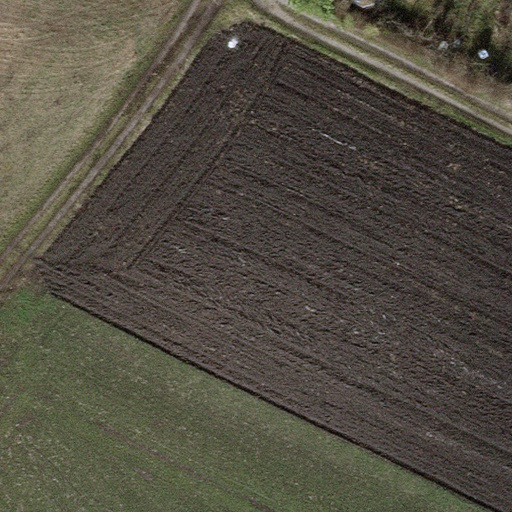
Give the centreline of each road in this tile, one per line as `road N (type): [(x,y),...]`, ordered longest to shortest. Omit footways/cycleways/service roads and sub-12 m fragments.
road 1 (track): [(208,0),(186,40),(0,281)]
road 2 (track): [(278,0),(511,119)]
